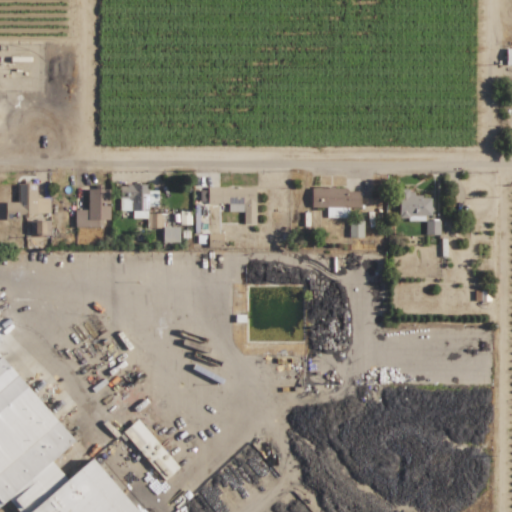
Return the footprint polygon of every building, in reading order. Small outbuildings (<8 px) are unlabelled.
[(49,197),(35,197),(35,183),(16,183),(17,202),(5,202),(5,219),(29,219),(29,234),(44,234),(44,221),(49,221),(49,197)] [(131,218),(146,218),(147,206),(157,206),(157,190),(148,190),(148,185),(119,184),(119,210),(131,210),(131,218)] [(74,226),(102,227),(102,220),(108,220),(108,189),(87,188),(87,210),(74,209),(74,226)] [(359,189),(310,188),(310,207),(326,207),(326,217),(347,217),(347,207),(359,207),(359,189)] [(429,196),(411,196),(411,189),(398,188),(397,219),(428,220),(429,196)] [(147,227),(162,227),(163,213),(147,213),(147,227)] [(439,220),(425,219),(425,235),(439,235),(439,220)] [(362,221),(348,220),(348,237),(362,237),(362,221)] [(178,227),(162,226),(162,242),(178,242),(178,227)] [(221,233),(206,233),(206,246),(221,247),(221,233)] [(19,511),(136,511),(91,457),(65,479),(50,460),(71,443),(0,355),(0,504),(8,498),(19,511)] [(178,468),(137,418),(122,431),(162,480),(178,468)]
